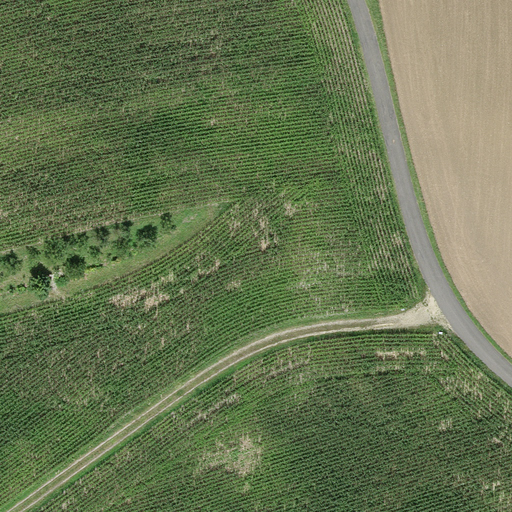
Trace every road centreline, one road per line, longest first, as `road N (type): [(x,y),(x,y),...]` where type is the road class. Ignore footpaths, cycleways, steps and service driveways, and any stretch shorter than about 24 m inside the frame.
road 1 (track): [(452,318),(301,332),(259,344),(13,511)]
road 2 (unclassified): [(353,0),(417,247),(452,318),(511,374)]
